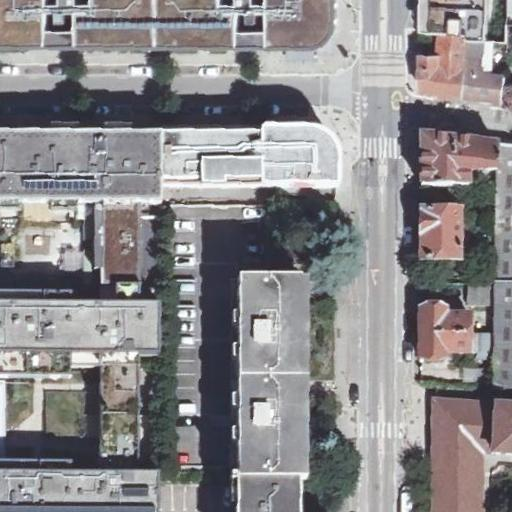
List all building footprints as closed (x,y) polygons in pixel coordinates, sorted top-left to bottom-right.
[(336,16),(337,0),(0,0),(0,43),(24,44),(152,44),(281,43),(317,43),(327,41),(330,36),(332,27),(336,16)] [(427,0),(426,31),(443,32),(467,34),(467,39),(488,40),(507,42),(509,10),(509,0),(427,0)] [(467,34),(443,32),(441,56),(422,56),(422,90),(465,95),(467,39),(467,34)] [(465,95),(504,100),(505,76),(486,73),(488,40),(467,39),(465,95)] [(0,129),(0,278),(70,279),(70,286),(158,287),(161,186),(161,164),(161,155),(162,134),(120,134),(102,135),(102,130),(0,129)] [(161,186),(215,186),(215,189),(221,189),(221,186),(337,187),(337,154),(334,144),(328,138),(319,132),(310,130),(162,130),(162,134),(161,155),(164,155),(164,164),(161,164),(161,186)] [(421,185),(474,185),(474,179),(468,179),(468,170),(496,170),(497,144),(422,135),(421,148),(421,179),(421,185)] [(493,389),(511,390),(511,146),(497,144),(496,170),(493,284),(493,306),(493,389)] [(235,482),(235,480),(237,297),(237,278),(269,278),(270,205),(168,205),(167,472),(229,473),(229,482),(235,482)] [(421,260),(459,260),(458,210),(421,209),(421,260)] [(157,511),(158,287),(70,286),(70,279),(0,278),(0,511),(157,511)] [(468,306),(493,306),(493,284),(467,284),(468,306)] [(235,480),(291,480),(293,296),(237,297),(235,480)] [(421,333),(470,333),(469,315),(444,315),(444,309),(421,309),(421,333)] [(479,334),(470,333),(421,333),(421,359),(444,359),(444,353),(479,352),(479,334)] [(511,453),(511,407),(435,402),(434,511),(481,511),(481,452),(511,453)] [(297,511),(298,480),(291,480),(235,480),(235,482),(235,511),(297,511)]
